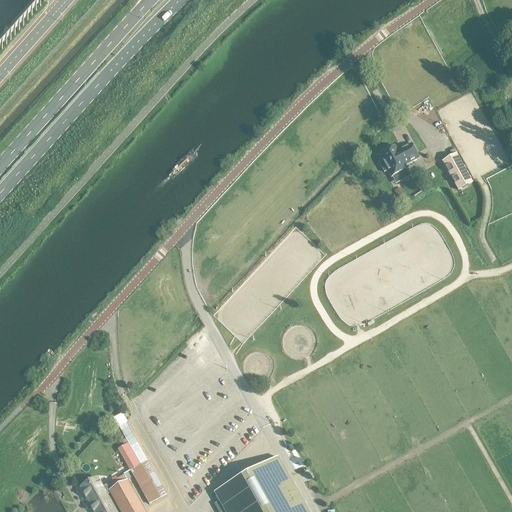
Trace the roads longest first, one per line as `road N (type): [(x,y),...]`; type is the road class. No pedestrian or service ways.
road 1 (unclassified): [(17,412),(294,112),(358,53),(435,0)]
road 2 (unknown): [(468,277),(460,242),(443,220),(426,214),(328,263),(315,279),(315,300),(339,335),(360,342)]
road 3 (primary): [(0,193),(179,0)]
road 4 (unknown): [(468,277),(254,403)]
road 5 (primary): [(149,0),(0,165)]
road 6 (track): [(511,399),(320,507)]
